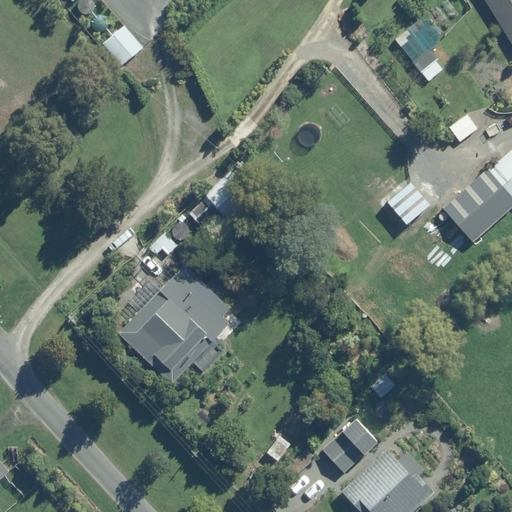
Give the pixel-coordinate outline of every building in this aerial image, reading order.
[(511,0),(481,0),(511,50),(511,0)] [(391,39),(424,82),(442,68),(427,49),(439,40),(420,16),(391,39)] [(99,44),(118,66),(141,47),(122,25),(99,44)] [(457,142),(477,127),(466,112),(446,127),(457,142)] [(511,193),(484,164),(435,208),(470,245),(511,207),(511,193)] [(231,169),(202,192),(220,214),(248,191),(231,169)] [(199,226),(214,213),(205,202),(189,216),(199,226)] [(165,233),(148,249),(155,256),(161,250),(166,255),(177,246),(165,233)] [(168,385),(226,325),(220,319),(230,308),(184,263),(115,335),(168,385)] [(320,450),(342,473),(378,439),(351,411),(332,430),(336,434),(320,450)] [(395,461),(384,450),(338,492),(356,511),(408,511),(430,492),(414,475),(420,469),(404,452),(395,461)]
